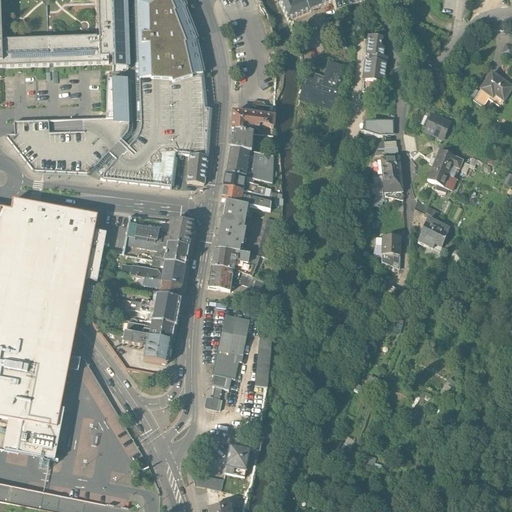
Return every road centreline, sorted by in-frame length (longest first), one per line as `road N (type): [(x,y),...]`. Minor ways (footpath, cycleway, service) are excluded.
road 1 (tertiary): [(202,0),(220,66),(220,148),(195,288),(191,369)]
road 2 (primary): [(0,208),(111,374)]
road 3 (residential): [(405,261),(398,91)]
road 4 (residential): [(398,91),(427,80),(480,22),(511,12)]
